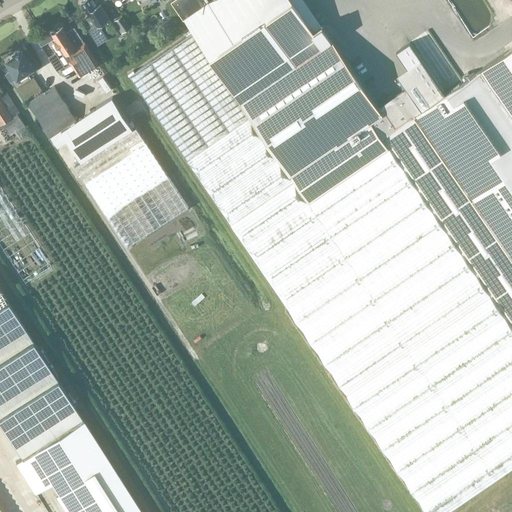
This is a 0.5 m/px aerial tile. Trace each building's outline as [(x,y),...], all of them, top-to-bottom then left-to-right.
[(83,2),(81,3),(89,15),(86,16),(93,27),(88,30),(98,45),(106,40),(102,35),(105,33),(100,25),(109,19),(100,5),(97,7),(92,0),(83,0),(83,2)] [(172,0),(185,18),(186,17),(192,26),(186,31),(189,36),(194,33),(241,103),(333,40),(322,24),(314,30),(293,0),(210,0),(209,0),(172,0)] [(122,16),(114,21),(122,33),(130,28),(122,16)] [(63,27),(52,34),(56,40),(55,41),(63,55),(69,52),(73,58),(70,60),(79,74),(98,62),(85,41),(84,42),(74,27),(66,32),(63,27)] [(426,29),(406,41),(409,47),(404,50),(426,86),(450,72),(426,29)] [(135,70),(130,74),(289,309),(429,511),(447,511),(511,467),(511,326),(390,147),(309,202),(289,173),(241,103),(194,33),(189,36),(136,72),(135,70)] [(333,40),(241,103),(289,173),(370,118),(376,114),(381,110),(333,40)] [(376,114),(370,118),(390,147),(511,325),(511,47),(475,73),(462,81),(462,82),(445,93),(441,88),(433,94),(436,99),(421,109),(419,111),(406,93),(376,114)] [(21,52),(20,50),(15,54),(16,56),(7,61),(18,78),(33,68),(22,51),(21,52)] [(18,85),(29,102),(46,91),(34,71),(24,77),(26,80),(18,85)] [(102,77),(97,81),(105,92),(110,89),(102,77)] [(55,85),(46,91),(29,102),(40,120),(67,103),(55,85)] [(77,119),(51,136),(58,147),(69,140),(83,161),(136,126),(115,95),(77,119)] [(14,117),(0,96),(0,122),(9,136),(15,132),(18,137),(29,130),(18,114),(14,117)] [(77,119),(67,103),(40,120),(51,136),(77,119)] [(370,118),(289,173),(309,202),(390,147),(370,118)] [(83,161),(76,165),(129,246),(189,206),(136,126),(83,161)] [(0,185),(0,244),(28,286),(55,269),(0,185)] [(0,289),(0,362),(33,341),(0,289)] [(142,511),(33,341),(0,362),(0,419),(24,457),(16,462),(35,492),(52,481),(71,511),(142,511)]
